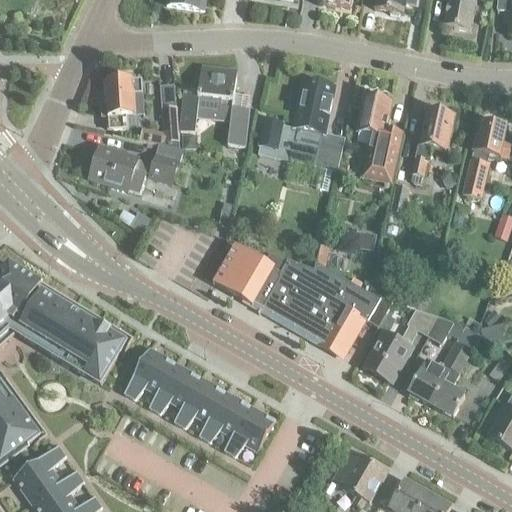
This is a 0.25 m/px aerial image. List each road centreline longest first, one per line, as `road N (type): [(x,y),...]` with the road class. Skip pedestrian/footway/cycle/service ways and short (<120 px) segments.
road 1 (residential): [(88,44),(261,41),(511,82)]
road 2 (secondary): [(315,389),(83,249),(31,201)]
road 3 (secondary): [(511,503),(315,389)]
road 4 (residential): [(31,201),(35,158),(88,44)]
road 5 (residential): [(247,511),(315,389)]
road 6 (residential): [(114,447),(230,511)]
